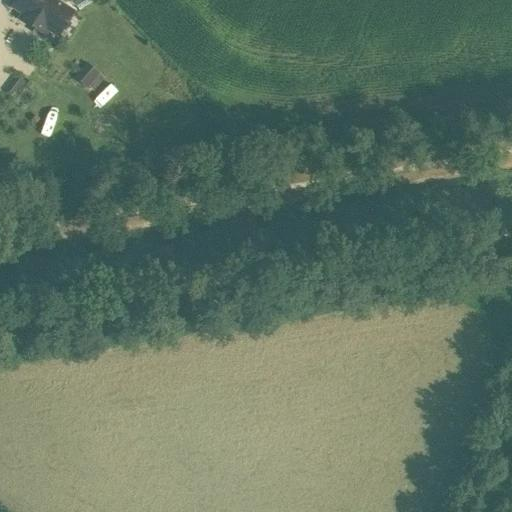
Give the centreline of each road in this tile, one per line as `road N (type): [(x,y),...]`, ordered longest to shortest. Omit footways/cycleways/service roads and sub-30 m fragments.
road 1 (track): [(0,321),(511,235)]
road 2 (track): [(511,156),(0,235)]
